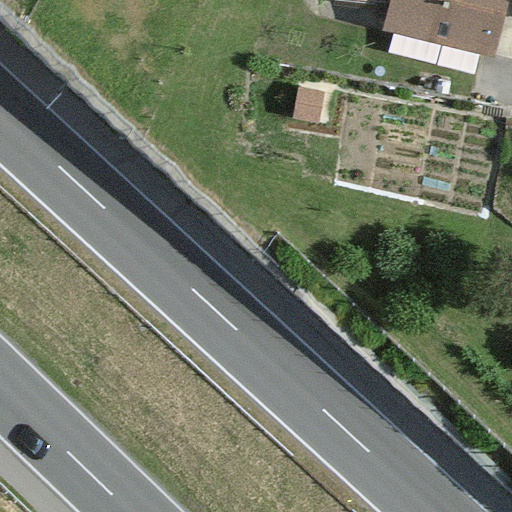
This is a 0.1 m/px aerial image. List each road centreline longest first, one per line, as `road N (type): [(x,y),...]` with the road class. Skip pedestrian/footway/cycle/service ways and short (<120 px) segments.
road 1 (motorway): [(439,511),(0,109)]
road 2 (motorway): [(0,389),(128,511)]
